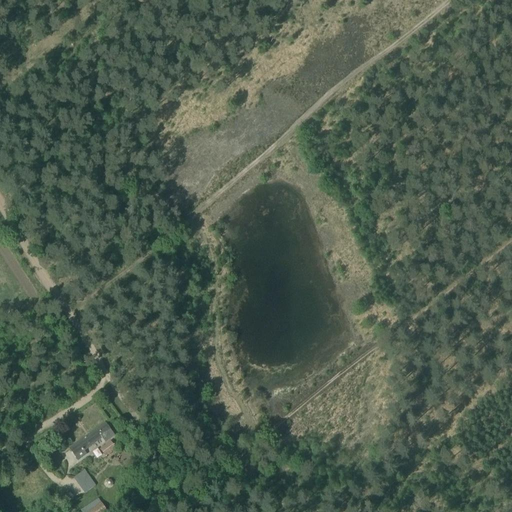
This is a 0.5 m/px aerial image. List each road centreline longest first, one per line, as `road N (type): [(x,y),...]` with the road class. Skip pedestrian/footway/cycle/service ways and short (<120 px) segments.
road 1 (track): [(65,316),(446,0)]
road 2 (track): [(511,236),(188,502)]
road 3 (track): [(197,511),(168,482),(110,385)]
road 4 (track): [(0,87),(106,0)]
road 5 (track): [(110,385),(0,452)]
road 6 (track): [(65,316),(0,214)]
